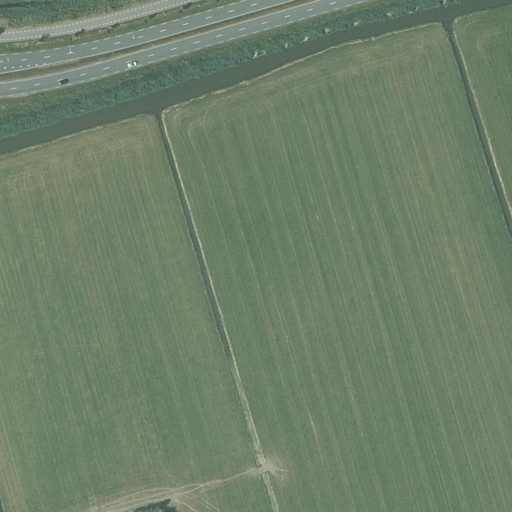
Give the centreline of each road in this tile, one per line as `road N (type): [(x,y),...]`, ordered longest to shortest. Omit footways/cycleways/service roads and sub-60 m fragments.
road 1 (primary): [(0,90),(344,0)]
road 2 (primary): [(270,0),(101,47),(0,65)]
road 3 (unclassified): [(181,0),(0,37)]
